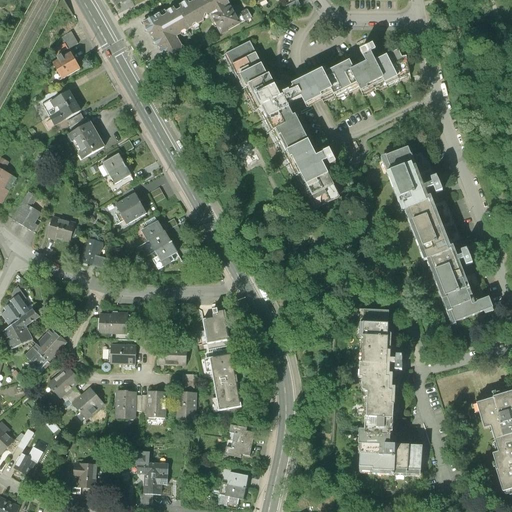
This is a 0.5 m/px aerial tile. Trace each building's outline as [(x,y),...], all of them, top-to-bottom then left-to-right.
[(153,39),(165,60),(184,51),(177,38),(204,23),(203,21),(211,16),(211,17),(211,19),(212,22),(214,22),(218,29),(217,31),(219,33),(221,34),(222,35),(252,18),(248,10),(237,17),(227,0),(193,0),(194,1),(194,2),(191,4),(189,4),(188,3),(180,8),(181,8),(180,10),(177,12),(175,11),(174,9),(166,14),(165,13),(144,25),(152,39),(153,39)] [(286,7),(289,13),(301,8),(298,1),(286,7)] [(79,44),(71,32),(61,39),(64,43),(67,49),(68,50),(79,44)] [(67,49),(64,43),(52,50),(56,55),(67,49)] [(386,86),(409,74),(406,58),(402,59),(399,54),(377,65),(371,53),(375,51),(372,45),(360,52),(366,64),(367,66),(352,74),(348,66),(326,77),(324,74),(304,84),(297,88),(298,90),(282,98),(279,100),(267,77),(265,78),(248,44),(227,54),(245,90),(247,88),(258,111),(260,110),(272,133),(274,132),(297,177),(299,176),(316,210),(337,200),(320,165),(328,162),(330,166),(336,164),(329,152),(320,156),(314,160),(294,120),(292,122),(283,105),(301,95),(307,106),(315,103),(322,100),(333,95),(335,99),(358,87),(363,95),(385,83),(386,86)] [(80,70),(71,53),(53,63),(62,80),(80,70)] [(40,100),(42,105),(59,95),(56,91),(40,100)] [(69,93),(54,101),(51,103),(54,109),(57,107),(60,111),(75,103),(69,93)] [(81,112),(75,103),(60,111),(62,115),(65,121),(81,112)] [(67,121),(71,128),(84,120),(80,114),(67,121)] [(62,115),(51,121),(55,127),(65,121),(62,115)] [(69,128),(72,133),(90,123),(87,118),(84,120),(71,128),(69,128)] [(104,148),(97,136),(90,123),(72,133),(67,136),(74,149),(81,161),(104,148)] [(134,148),(129,140),(118,147),(120,150),(117,152),(118,155),(119,157),(134,148)] [(386,156),(381,157),(387,173),(402,213),(405,212),(433,201),(431,197),(428,198),(426,191),(435,188),(437,194),(443,191),(437,177),(431,179),(433,184),(424,187),(416,166),(413,167),(409,156),(411,156),(408,148),(386,157),(386,156)] [(102,164),(109,175),(125,166),(119,157),(118,155),(102,164)] [(131,176),(125,166),(109,175),(115,185),(118,183),(131,176)] [(3,171),(0,169),(0,204),(7,192),(4,190),(12,177),(3,171)] [(134,181),(131,176),(118,183),(121,188),(134,181)] [(30,194),(13,220),(31,232),(38,221),(41,215),(32,209),(38,199),(30,194)] [(144,210),(135,194),(115,206),(124,222),(144,210)] [(454,248),(451,249),(442,226),(433,201),(405,212),(413,233),(424,263),(427,261),(455,251),(454,248)] [(53,219),(48,236),(70,243),(75,225),(53,219)] [(178,226),(174,220),(165,225),(168,232),(178,226)] [(42,223),(38,221),(31,232),(35,234),(42,223)] [(164,233),(158,222),(142,232),(147,242),(149,241),(164,233)] [(165,232),(164,233),(149,241),(156,253),(171,244),(165,232)] [(102,245),(86,240),(80,263),(102,269),(104,260),(98,259),(102,245)] [(177,254),(171,244),(156,253),(155,253),(161,263),(177,254)] [(456,325),(456,323),(484,312),(485,315),(494,312),(493,309),(490,300),(478,304),(478,305),(476,306),(460,263),(464,261),(467,267),(473,265),(468,250),(461,253),(463,257),(458,259),(455,251),(427,261),(447,315),(452,327),(456,325)] [(4,309),(15,324),(28,315),(24,309),(26,308),(21,302),(25,299),(18,288),(13,292),(13,296),(15,299),(10,303),(11,304),(4,309)] [(214,318),(202,321),(207,345),(230,341),(225,313),(218,314),(217,310),(213,311),(214,318)] [(33,311),(28,315),(15,324),(3,333),(11,350),(33,341),(25,328),(40,317),(33,311)] [(388,313),(359,312),(358,325),(358,338),(361,339),(359,379),(363,379),(362,392),(365,393),(364,415),(363,432),(360,432),(359,446),(361,446),(360,471),(373,471),(373,476),(391,476),(406,477),(406,473),(419,474),(421,448),(393,446),(388,446),(388,433),(391,433),(392,417),(394,393),(390,393),(391,379),(388,379),(389,365),(395,365),(395,372),(401,372),(402,364),(402,357),(396,357),(395,360),(389,360),(390,339),(387,339),(388,325),(388,313)] [(128,318),(101,317),(100,334),(127,335),(128,318)] [(52,330),(26,357),(40,372),(44,368),(45,370),(50,365),(48,363),(66,344),(52,330)] [(158,347),(158,366),(186,366),(186,348),(158,347)] [(135,366),(135,348),(112,348),(111,365),(135,366)] [(232,355),(210,359),(219,412),(241,408),(232,355)] [(80,382),(69,368),(49,385),(60,398),(64,395),(74,387),(80,382)] [(196,386),(196,375),(185,375),(184,386),(196,386)] [(82,396),(74,387),(64,395),(72,404),(82,396)] [(104,405),(91,389),(82,396),(72,404),(85,420),(104,405)] [(136,394),(116,393),(115,419),(135,420),(135,412),(135,396),(136,394)] [(166,394),(149,393),(148,397),(148,416),(148,418),(166,419),(166,394)] [(493,400),(476,405),(478,414),(484,431),(490,429),(494,442),(511,436),(511,415),(511,413),(511,412),(511,393),(493,399),(493,400)] [(197,395),(178,394),(177,417),(196,417),(197,395)] [(0,424),(0,456),(6,450),(14,442),(11,440),(11,434),(0,424)] [(233,442),(251,446),(254,434),(246,432),(247,429),(231,426),(229,434),(235,435),(233,442)] [(511,436),(494,442),(498,454),(493,456),(498,472),(496,473),(502,494),(511,491),(511,436)] [(21,444),(18,447),(24,451),(30,440),(24,437),(21,444)] [(14,442),(6,450),(13,456),(18,447),(21,444),(16,439),(14,442)] [(249,458),(251,446),(233,442),(232,449),(228,449),(226,456),(240,459),(241,456),(249,458)] [(148,464),(149,454),(130,453),(130,466),(138,467),(138,464),(148,464)] [(35,462),(22,455),(14,469),(28,476),(35,462)] [(138,467),(138,475),(145,475),(150,475),(150,464),(148,464),(138,464),(138,467)] [(168,466),(150,464),(150,475),(145,475),(145,495),(152,495),(160,496),(161,485),(167,486),(168,466)] [(97,467),(76,465),(75,478),(81,478),(80,488),(95,490),(97,467)] [(222,484),(223,484),(228,485),(230,474),(231,472),(225,470),(222,484)] [(239,470),(238,476),(248,478),(249,472),(239,470)] [(228,485),(245,489),(248,478),(238,476),(230,474),(228,485)] [(115,480),(107,482),(110,494),(118,493),(115,480)] [(244,501),(245,489),(228,485),(223,484),(221,497),(239,500),(244,501)] [(145,495),(138,494),(137,504),(152,506),(152,495),(145,495)] [(239,500),(221,497),(219,506),(226,507),(226,508),(237,510),(239,500)] [(17,511),(19,509),(0,499),(0,511),(17,511)]
